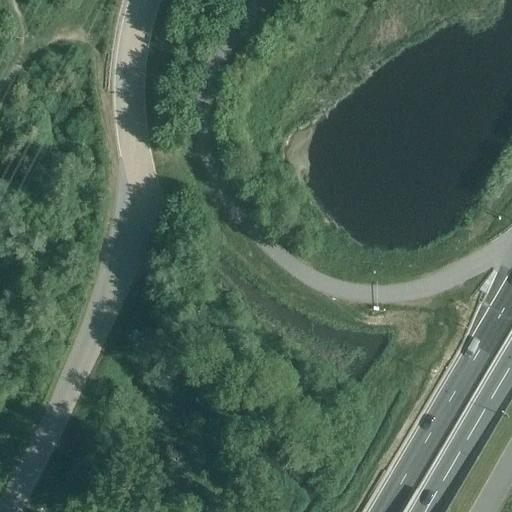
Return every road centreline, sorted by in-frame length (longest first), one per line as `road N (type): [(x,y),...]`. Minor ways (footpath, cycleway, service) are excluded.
road 1 (motorway): [(511,296),(383,511)]
road 2 (motorway): [(511,366),(424,511)]
